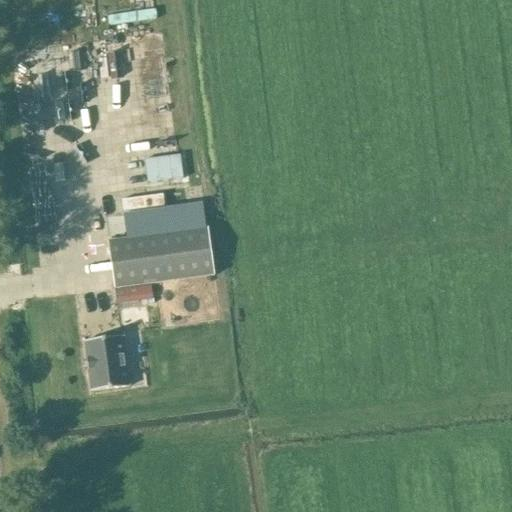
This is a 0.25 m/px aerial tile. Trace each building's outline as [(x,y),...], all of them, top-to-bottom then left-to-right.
[(201,136),(182,0),(102,0),(122,147),(201,136)] [(25,145),(27,215),(46,214),(44,145),(25,145)] [(102,155),(87,155),(86,191),(101,191),(102,155)] [(188,169),(162,170),(162,161),(139,162),(140,183),(189,181),(188,169)] [(214,276),(207,229),(108,242),(115,289),(214,276)] [(129,388),(122,339),(85,344),(92,393),(129,388)]
